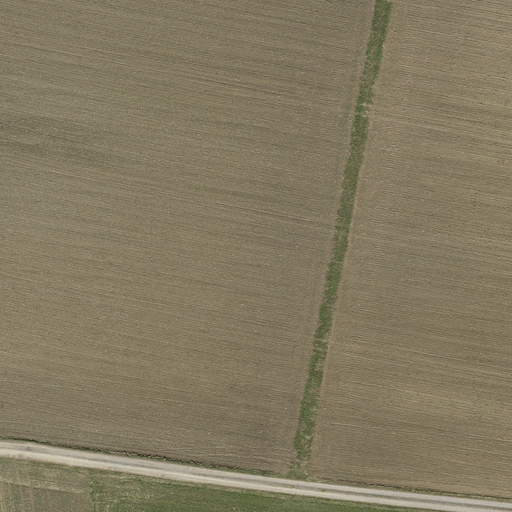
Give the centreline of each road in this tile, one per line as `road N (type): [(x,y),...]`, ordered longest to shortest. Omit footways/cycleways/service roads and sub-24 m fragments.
road 1 (track): [(510,511),(0,452)]
road 2 (track): [(288,486),(391,0)]
